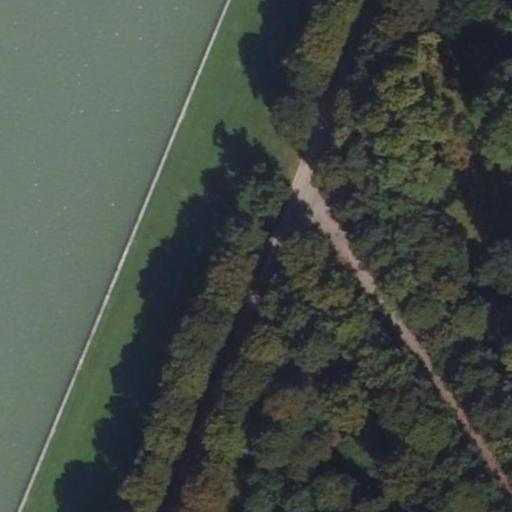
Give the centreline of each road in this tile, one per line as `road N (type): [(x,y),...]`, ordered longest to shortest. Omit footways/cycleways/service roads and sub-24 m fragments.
road 1 (track): [(511,496),(300,187),(375,0)]
road 2 (track): [(167,511),(300,187)]
